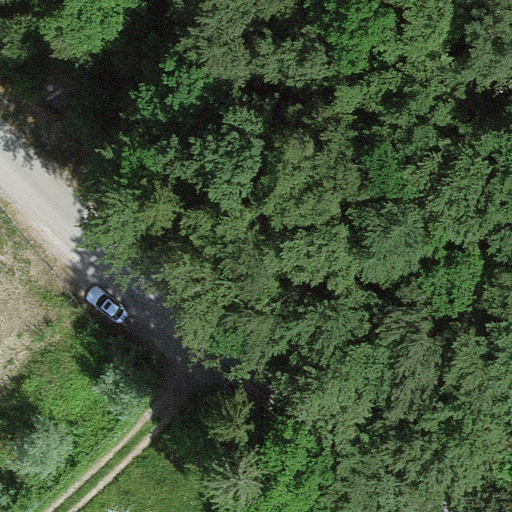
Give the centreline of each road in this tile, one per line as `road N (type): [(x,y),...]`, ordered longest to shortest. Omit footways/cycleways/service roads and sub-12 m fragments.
road 1 (unclassified): [(0,149),(73,222),(442,511)]
road 2 (track): [(59,511),(151,423),(219,338)]
